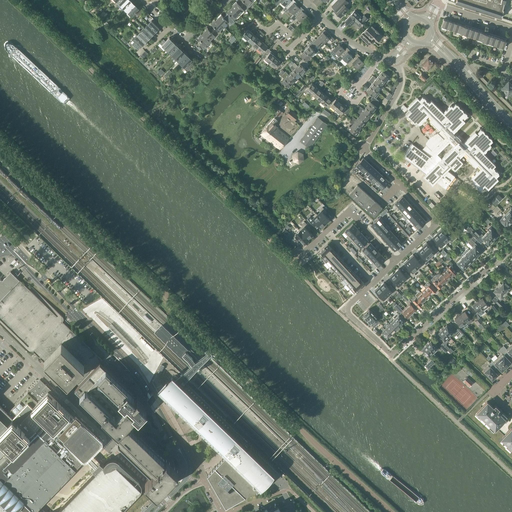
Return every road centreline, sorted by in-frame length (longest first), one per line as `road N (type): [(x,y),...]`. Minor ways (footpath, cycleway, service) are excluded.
road 1 (unclassified): [(390,511),(0,139)]
road 2 (tertiary): [(185,460),(137,372),(9,240)]
road 3 (tertiary): [(7,247),(129,372),(185,460)]
road 4 (residential): [(396,259),(436,221),(362,147),(400,85),(396,57)]
road 5 (residential): [(392,354),(511,241)]
road 6 (unclassified): [(108,445),(105,431),(0,332)]
